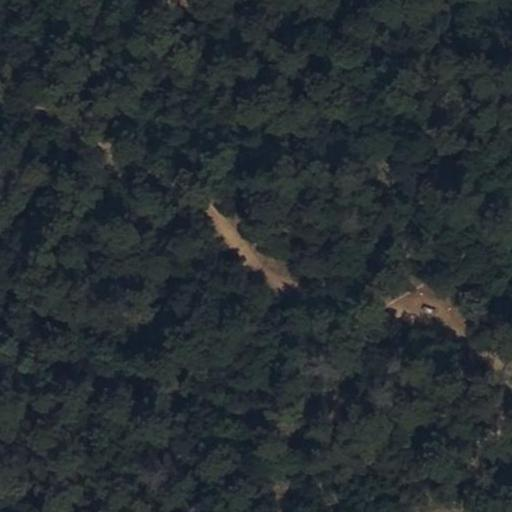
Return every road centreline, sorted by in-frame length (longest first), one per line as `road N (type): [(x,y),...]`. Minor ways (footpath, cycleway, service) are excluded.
road 1 (track): [(509,511),(491,508),(474,480),(493,408),(486,346),(411,316),(290,294),(244,256),(196,198),(119,171),(49,116),(0,97)]
road 2 (track): [(0,95),(179,0)]
